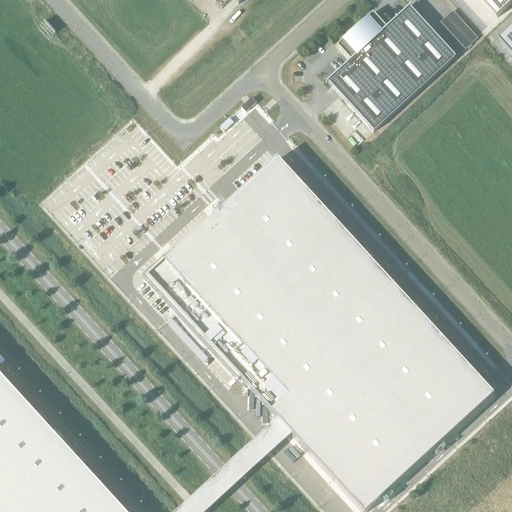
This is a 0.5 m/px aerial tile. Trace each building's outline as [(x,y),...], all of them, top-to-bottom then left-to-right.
[(511,0),(479,0),(497,19),(511,5),(511,0)] [(350,63),(325,85),(326,86),(327,85),(373,134),(454,60),(409,10),(410,9),(410,8),(386,30),(372,15),(357,29),(358,30),(352,35),(351,34),(336,48),(350,63)] [(511,29),(499,42),(511,56),(511,29)] [(252,100),(241,110),(245,115),(256,105),(252,100)] [(229,120),(220,129),(224,134),(233,125),(229,120)] [(162,262),(141,281),(237,385),(240,383),(241,384),(248,391),(255,399),(261,406),(268,414),(358,511),(368,511),(492,399),(476,381),(454,357),(431,332),(430,331),(422,322),(414,314),(392,289),(391,288),(369,264),(368,264),(361,255),(352,246),(330,222),(329,221),(307,197),(275,162),(224,210),(215,218),(173,256),(165,264),(164,264),(162,262)] [(0,511),(120,511),(52,437),(55,433),(47,424),(43,428),(0,380),(0,511)]
